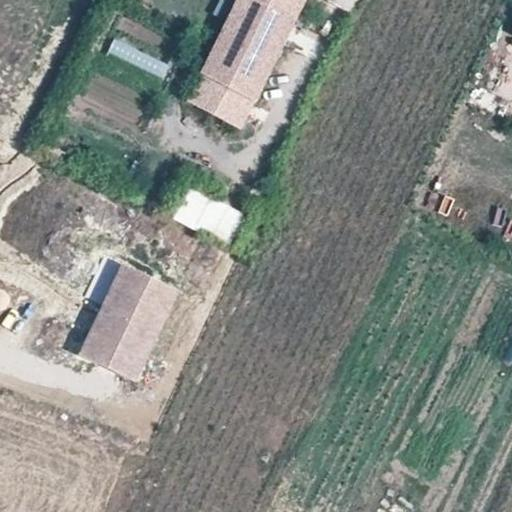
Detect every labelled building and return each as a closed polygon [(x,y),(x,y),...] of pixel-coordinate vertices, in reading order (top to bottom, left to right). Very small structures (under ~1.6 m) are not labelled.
[(241,0),(204,75),(257,101),(307,0),(241,0)] [(257,101),(204,75),(192,101),(245,127),(257,101)] [(247,199),(262,206),(268,192),(254,186),(247,199)] [(174,219),(229,247),(245,215),(190,188),(174,219)] [(171,261),(165,276),(181,282),(187,266),(171,261)] [(178,291),(123,265),(80,356),(134,382),(178,291)]
